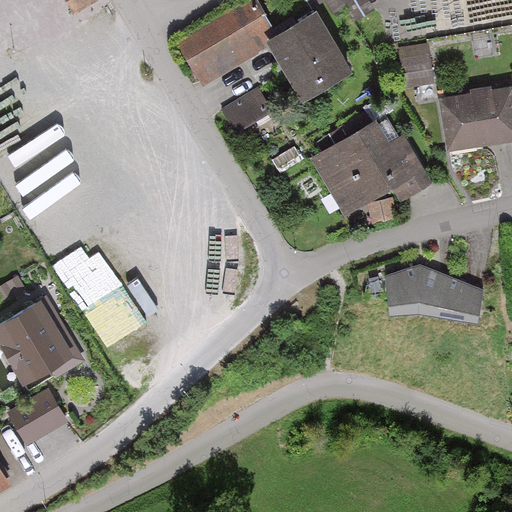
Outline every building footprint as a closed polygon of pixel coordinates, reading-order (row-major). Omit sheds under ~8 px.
[(102,0),(62,0),(73,18),(104,1),(102,0)] [(257,0),(254,0),(179,45),(204,86),(269,47),(267,44),(278,37),(257,0)] [(376,9),(370,0),(308,0),(313,8),(325,0),(332,13),(346,5),(355,21),(376,9)] [(354,74),(317,14),(278,37),(267,44),(269,47),(304,105),(354,74)] [(428,44),(400,48),(406,87),(434,83),(428,44)] [(511,88),(440,100),(449,154),(511,143),(511,88)] [(259,89),(223,110),(238,135),(274,114),(259,89)] [(380,123),(314,159),(347,218),(393,192),(400,205),(434,187),(404,133),(390,141),(380,123)] [(387,276),(389,317),(420,314),(480,328),(485,291),(444,274),(421,265),(387,276)] [(46,298),(0,326),(0,347),(26,390),(53,374),(56,379),(86,361),(46,298)] [(50,389),(7,415),(26,446),(69,421),(50,389)] [(0,498),(14,490),(0,468),(0,498)]
